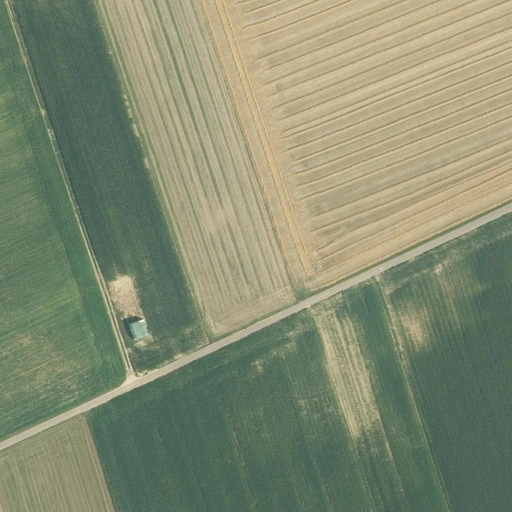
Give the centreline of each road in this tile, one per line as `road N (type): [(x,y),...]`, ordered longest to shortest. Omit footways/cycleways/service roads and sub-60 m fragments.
road 1 (track): [(0,447),(511,207)]
road 2 (track): [(133,385),(122,329),(12,0)]
